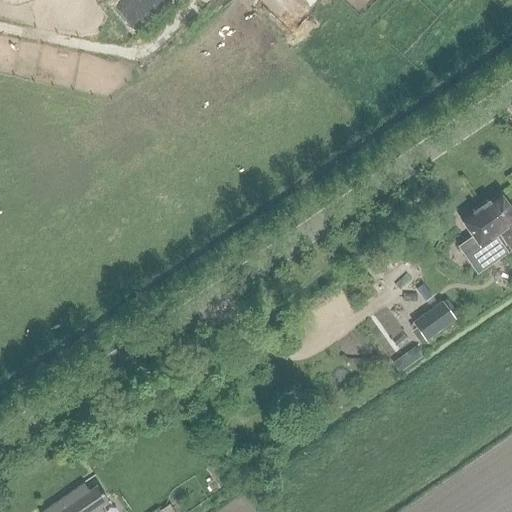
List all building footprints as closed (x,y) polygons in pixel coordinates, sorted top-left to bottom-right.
[(500,195),(481,209),(499,235),(502,233),(511,247),(511,209),(511,210),(500,195)] [(496,237),(499,235),(481,209),(461,222),(472,237),(457,248),(477,276),(508,254),(496,237)] [(423,284),(416,289),(425,302),(432,296),(423,284)] [(455,320),(442,302),(412,324),(425,342),(455,320)] [(396,360),(402,371),(425,358),(419,347),(396,360)] [(102,511),(100,508),(108,503),(97,487),(89,493),(84,485),(44,511),(102,511)]
